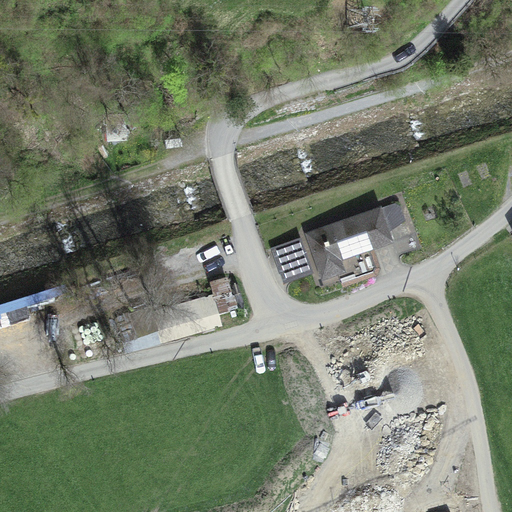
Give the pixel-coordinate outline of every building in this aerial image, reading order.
[(380,210),(388,232),(408,225),(404,213),(403,210),(395,205),(380,210)] [(376,274),(367,249),(391,241),(388,232),(380,210),(309,235),(324,278),(338,273),(343,285),(376,274)] [(305,255),(300,241),(277,249),(281,264),(305,255)] [(287,278),(310,270),(305,255),(281,264),(287,278)] [(205,301),(113,326),(118,343),(209,319),(205,301)]
